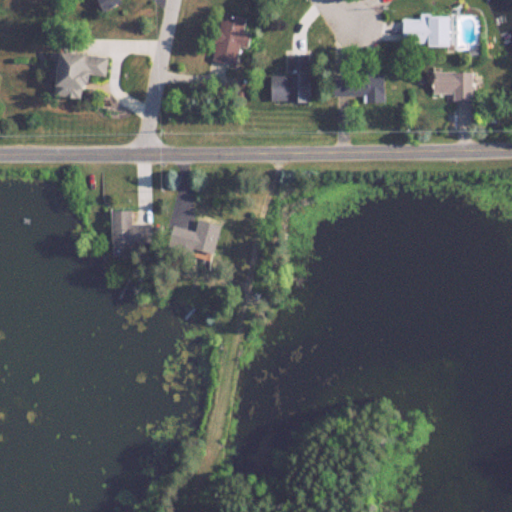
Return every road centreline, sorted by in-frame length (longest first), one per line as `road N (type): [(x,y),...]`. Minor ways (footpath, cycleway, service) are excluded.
road 1 (residential): [(142,156),(511,148)]
road 2 (residential): [(142,156),(170,0)]
road 3 (residential): [(0,156),(142,156)]
